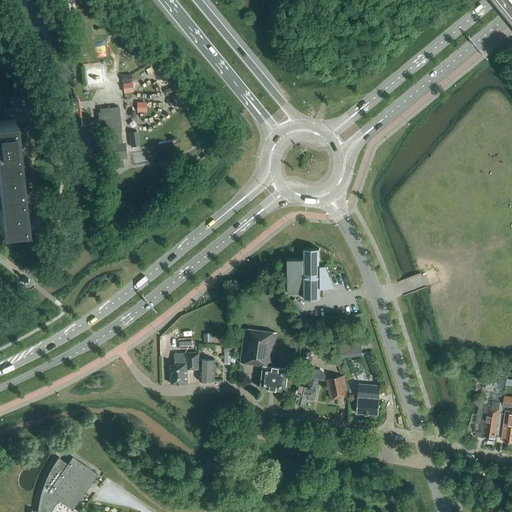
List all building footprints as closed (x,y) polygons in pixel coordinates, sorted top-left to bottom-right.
[(132,82),(131,74),(122,75),(123,83),(132,82)] [(133,92),(132,82),(123,83),(124,92),(133,92)] [(139,112),(146,112),(145,102),(137,102),(137,112),(139,112)] [(128,158),(126,142),(113,143),(112,133),(121,132),(118,107),(100,109),(100,114),(98,114),(99,120),(105,120),(108,144),(111,144),(113,160),(128,158)] [(0,230),(26,228),(17,145),(15,129),(14,119),(0,120),(0,230)] [(26,128),(15,129),(17,145),(28,144),(26,128)] [(139,145),(137,131),(129,132),(131,146),(139,145)] [(319,249),(318,249),(304,249),(304,259),(287,259),(287,293),(304,293),(304,299),(305,299),(305,298),(318,298),(318,299),(319,299),(319,288),(334,288),(325,266),(319,266),(319,249)] [(245,328),(241,363),(263,365),(260,388),(285,391),(288,368),(272,366),(276,332),(245,328)] [(361,341),(340,343),(342,356),(362,353),(361,341)] [(187,369),(199,368),(199,352),(186,353),(174,353),(175,365),(170,365),(171,384),(188,383),(187,369)] [(214,380),(215,359),(201,359),(200,380),(202,382),(207,382),(208,380),(214,380)] [(324,379),(324,378),(324,377),(324,376),(324,375),(324,374),(323,374),(322,372),(320,370),(317,370),(314,370),(312,372),(311,373),(311,374),(310,377),(308,387),(299,385),(296,402),(306,404),(307,398),(314,400),(317,388),(316,388),(318,379),(324,380),(324,379)] [(344,375),(327,379),(331,399),(348,395),(344,375)] [(378,414),(380,385),(358,383),(356,413),(378,414)] [(511,407),(511,396),(504,395),(503,406),(511,407)] [(494,438),(498,409),(502,409),(502,406),(499,405),(499,402),(489,400),(488,407),(484,406),(480,431),(483,432),(483,436),(494,438)] [(511,443),(511,412),(511,417),(507,416),(506,423),(504,422),(501,438),(504,439),(504,442),(511,443)] [(76,511),(77,511),(73,508),(97,474),(72,456),(68,463),(59,457),(57,458),(55,462),(52,466),(51,468),(49,472),(47,476),(46,479),(45,483),(44,485),(42,489),(42,491),(40,496),(39,500),(39,503),(38,507),(38,509),(31,509),(30,511),(76,511)]
